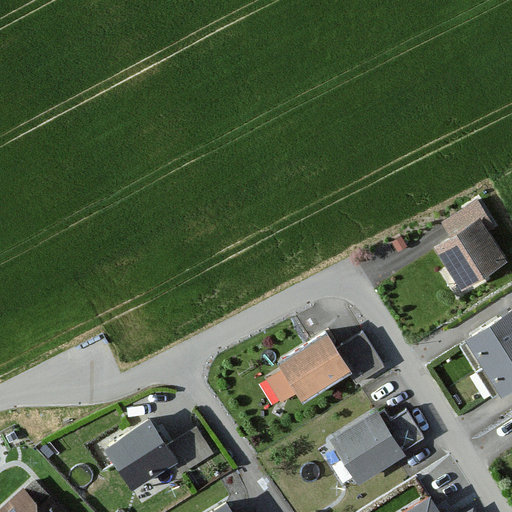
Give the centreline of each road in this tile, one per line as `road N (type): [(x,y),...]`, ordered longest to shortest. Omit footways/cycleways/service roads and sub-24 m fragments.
road 1 (residential): [(511,508),(394,314),(369,294),(333,287),(290,299),(189,352),(0,402)]
road 2 (unknown): [(189,352),(253,471)]
